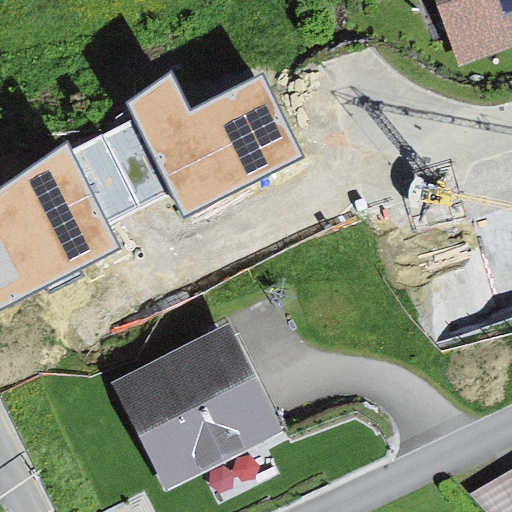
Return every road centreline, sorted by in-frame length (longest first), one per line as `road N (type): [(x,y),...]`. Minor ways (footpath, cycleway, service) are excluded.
road 1 (residential): [(511,424),(321,511)]
road 2 (residential): [(511,119),(367,163)]
